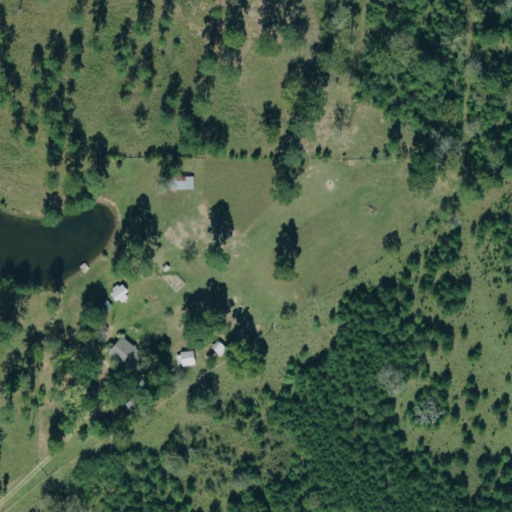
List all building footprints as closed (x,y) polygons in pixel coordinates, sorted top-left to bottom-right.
[(193,176),(172,176),(173,189),(194,189),(193,176)] [(108,296),(111,293),(110,291),(116,286),(118,288),(121,286),(127,293),(124,295),(126,299),(120,304),(117,300),(114,303),(108,296)] [(104,300),(111,308),(100,318),(93,309),(104,300)] [(106,355),(118,340),(120,341),(122,339),(139,354),(138,357),(151,369),(159,377),(153,384),(149,380),(143,386),(106,355)] [(175,357),(179,357),(179,354),(192,352),(194,367),(181,368),(180,366),(176,366),(175,357)]
